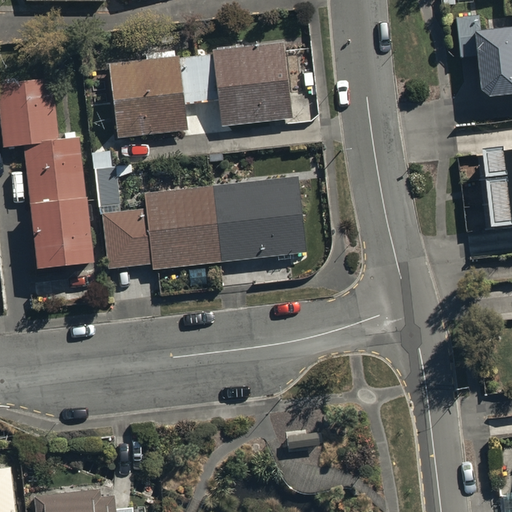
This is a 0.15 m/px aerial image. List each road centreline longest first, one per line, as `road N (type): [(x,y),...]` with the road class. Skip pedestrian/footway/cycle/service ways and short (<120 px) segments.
road 1 (residential): [(0,380),(313,337),(407,300)]
road 2 (tertiary): [(407,300),(368,96),(360,0)]
road 3 (tertiary): [(441,511),(407,300)]
